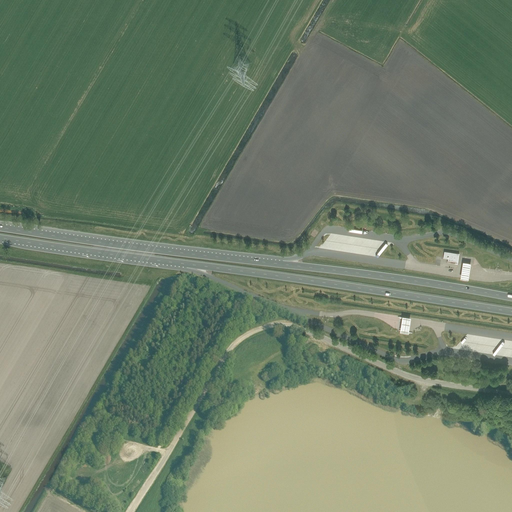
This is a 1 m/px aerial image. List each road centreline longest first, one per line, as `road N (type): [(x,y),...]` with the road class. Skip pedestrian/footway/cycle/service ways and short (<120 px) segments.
road 1 (unclassified): [(129,511),(230,347),(248,333),(289,323),(421,381),(450,385)]
road 2 (trunk): [(183,264),(511,311)]
road 3 (trunk): [(279,264),(0,227)]
road 4 (trunk): [(511,298),(279,264)]
road 5 (trunk): [(0,238),(183,264)]
